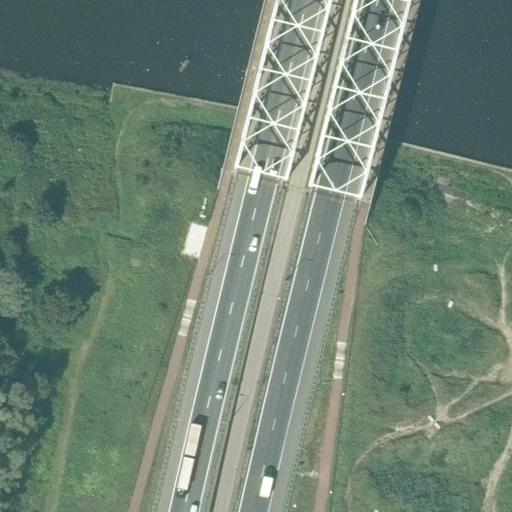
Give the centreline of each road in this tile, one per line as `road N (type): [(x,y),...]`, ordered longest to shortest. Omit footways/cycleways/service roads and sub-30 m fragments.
road 1 (motorway): [(253,511),(377,0)]
road 2 (motorway): [(306,0),(182,511)]
road 3 (unclassified): [(219,511),(341,0)]
